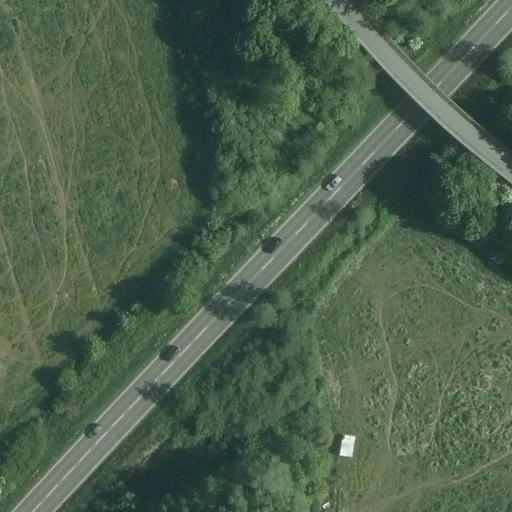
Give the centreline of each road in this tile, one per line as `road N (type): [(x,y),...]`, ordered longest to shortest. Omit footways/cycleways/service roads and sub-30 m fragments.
road 1 (primary): [(34,511),(511,7)]
road 2 (unclassified): [(337,0),(409,80),(510,167)]
